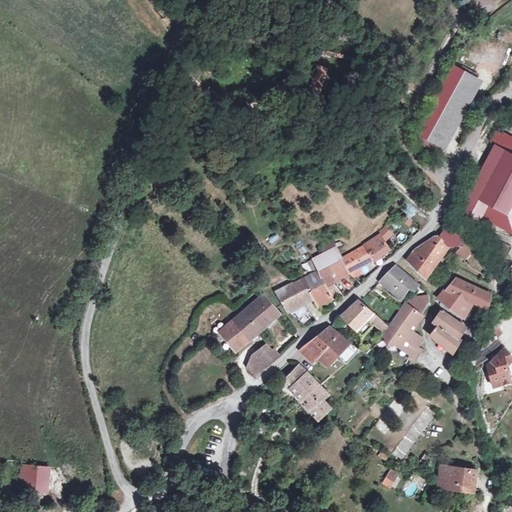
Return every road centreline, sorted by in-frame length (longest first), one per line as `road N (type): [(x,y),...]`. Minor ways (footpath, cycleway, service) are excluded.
road 1 (unclassified): [(184,0),(160,107),(85,334),(88,371),(114,466),(132,495),(162,489),(194,424),(210,410),(225,413)]
road 2 (residential): [(225,413),(431,226),(494,104),(511,98)]
road 3 (track): [(393,143),(458,23),(486,2)]
road 4 (residential): [(225,413),(232,424),(222,483),(272,511)]
